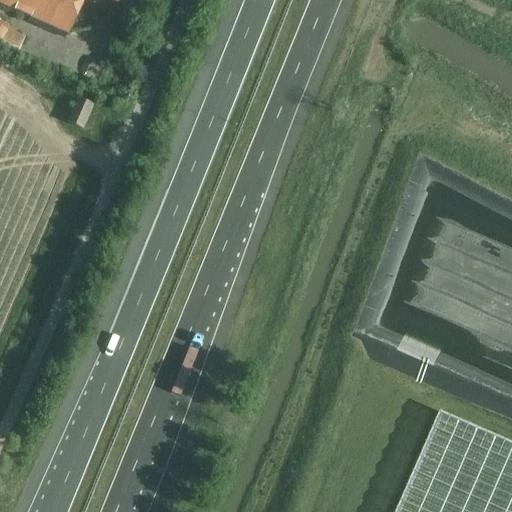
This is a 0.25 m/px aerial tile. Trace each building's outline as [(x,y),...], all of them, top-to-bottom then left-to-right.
[(0,0),(0,4),(68,36),(83,0),(101,0),(117,7),(119,0),(0,0)] [(22,38),(0,27),(0,53),(12,59),(22,38)] [(67,127),(81,133),(92,109),(78,102),(67,127)] [(404,317),(404,320),(416,324),(403,324),(511,361),(511,228),(444,206),(420,275),(420,271),(404,317)] [(511,511),(511,445),(443,415),(400,511),(511,511)]
